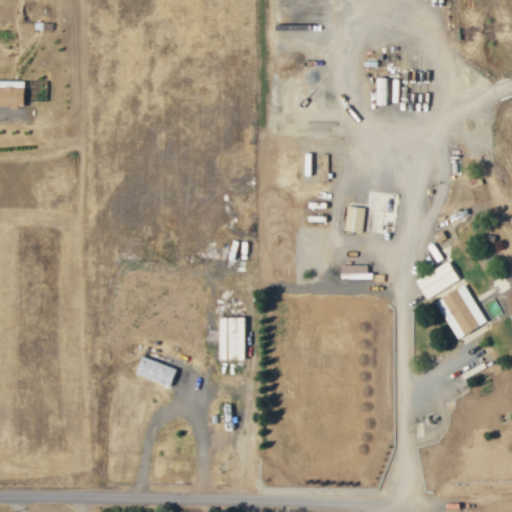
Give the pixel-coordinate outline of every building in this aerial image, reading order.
[(0,107),(23,108),(23,82),(0,80),(0,107)] [(393,233),(395,205),(383,204),(380,232),(393,233)] [(343,231),(361,233),(364,208),(345,206),(343,231)] [(426,300),(458,280),(447,261),(415,281),(426,300)] [(457,338),(485,322),(463,284),(434,301),(441,313),(445,311),(448,316),(450,314),(456,325),(451,328),(457,338)] [(217,360),(243,360),(243,318),(218,317),(217,360)] [(134,375),(169,388),(175,370),(140,357),(134,375)]
